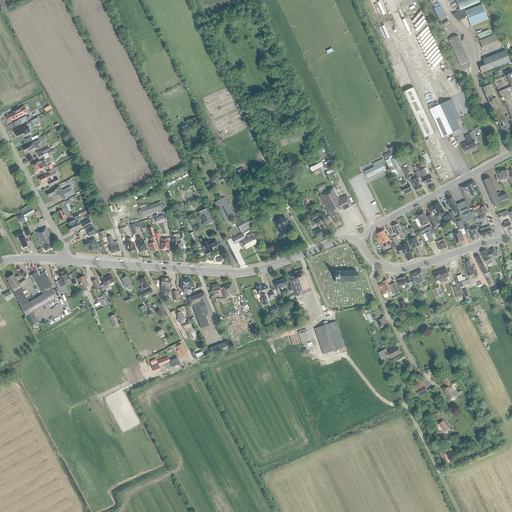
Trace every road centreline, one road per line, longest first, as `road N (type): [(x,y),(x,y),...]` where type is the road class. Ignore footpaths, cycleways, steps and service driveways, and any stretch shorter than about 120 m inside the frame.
road 1 (tertiary): [(63,260),(231,273),(341,239),(359,242)]
road 2 (track): [(322,315),(311,331),(320,355),(343,355),(382,400),(406,407),(458,511)]
road 3 (tertiary): [(359,242),(374,262),(398,270),(505,240)]
road 4 (unclassified): [(63,260),(0,129)]
road 5 (unclassified): [(359,242),(373,226),(475,172)]
road 6 (track): [(248,130),(315,249)]
